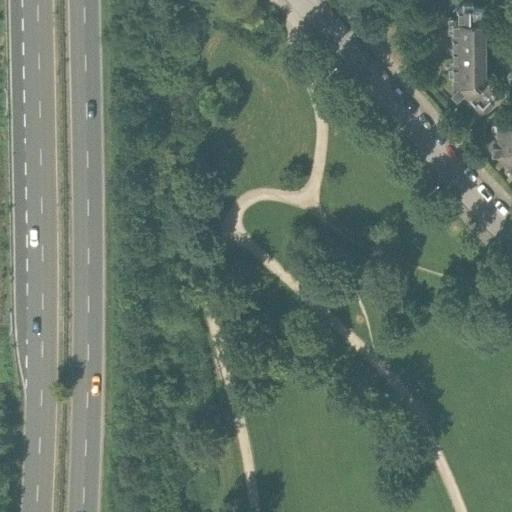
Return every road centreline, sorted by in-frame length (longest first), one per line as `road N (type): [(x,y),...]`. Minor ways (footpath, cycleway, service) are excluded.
road 1 (trunk): [(80,511),(90,225),(85,0)]
road 2 (trunk): [(36,59),(34,511)]
road 3 (residential): [(307,0),(511,227)]
